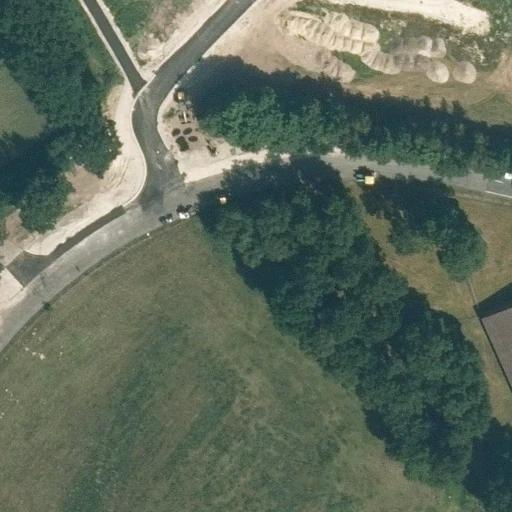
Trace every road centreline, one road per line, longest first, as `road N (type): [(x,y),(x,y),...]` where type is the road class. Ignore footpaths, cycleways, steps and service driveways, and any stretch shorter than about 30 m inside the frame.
road 1 (tertiary): [(511,185),(464,173),(358,166),(298,171),(187,198)]
road 2 (residential): [(187,198),(150,110),(238,0)]
road 3 (tertiary): [(187,198),(88,251),(0,334)]
